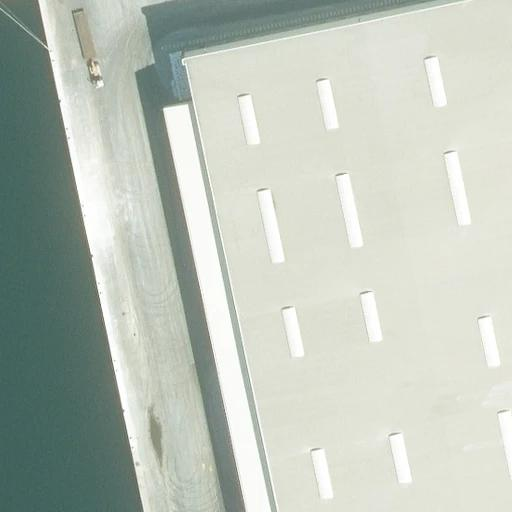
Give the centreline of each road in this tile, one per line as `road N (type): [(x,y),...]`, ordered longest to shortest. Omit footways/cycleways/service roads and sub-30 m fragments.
road 1 (unknown): [(114,35),(217,511)]
road 2 (unknown): [(266,0),(114,35)]
